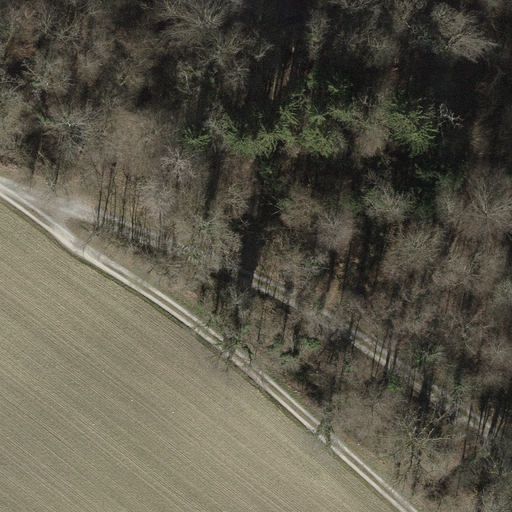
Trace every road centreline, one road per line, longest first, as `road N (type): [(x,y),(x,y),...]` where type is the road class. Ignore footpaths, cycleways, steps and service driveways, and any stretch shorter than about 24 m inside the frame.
road 1 (track): [(0,186),(97,209),(336,322),(511,441)]
road 2 (track): [(0,186),(210,339),(407,511)]
